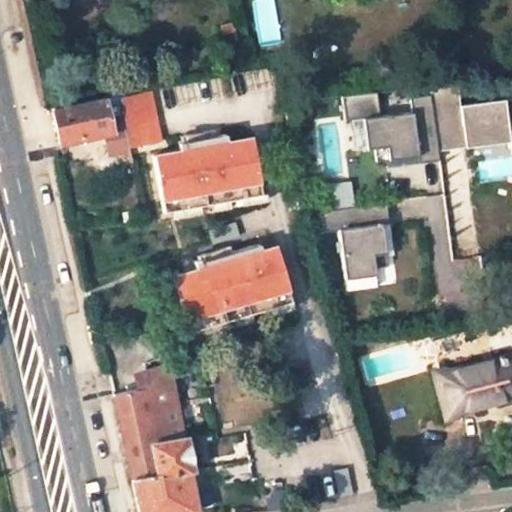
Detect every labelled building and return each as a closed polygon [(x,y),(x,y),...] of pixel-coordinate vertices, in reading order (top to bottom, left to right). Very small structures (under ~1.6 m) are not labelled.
[(411,113),(362,120),(366,151),(374,150),(376,163),(417,157),(418,164),(438,161),(437,148),(434,124),(461,120),(463,140),(506,135),(511,133),(511,98),(460,105),(457,84),(429,87),(430,95),(409,98),(411,113)] [(148,89),(118,95),(127,146),(158,140),(148,89)] [(58,143),(109,133),(102,98),(51,109),(58,143)] [(434,124),(437,148),(507,139),(506,135),(463,140),(461,120),(434,124)] [(258,193),(247,138),(223,142),(222,134),(175,143),(176,151),(150,156),(161,213),(258,193)] [(322,233),(336,231),(343,280),(373,276),(373,268),(386,267),(381,225),(388,224),(385,203),(352,208),(350,196),(339,198),(341,209),(319,212),(322,233)] [(289,300),(273,246),(258,250),(256,244),(192,261),(194,270),(170,277),(187,332),(289,300)] [(441,415),(511,395),(511,369),(508,355),(431,376),(441,415)] [(182,439),(166,367),(135,377),(138,389),(113,394),(131,479),(156,474),(150,446),(182,439)] [(138,511),(197,511),(182,439),(150,446),(156,474),(131,479),(138,511)] [(352,494),(346,467),(332,470),(338,496),(352,494)]
